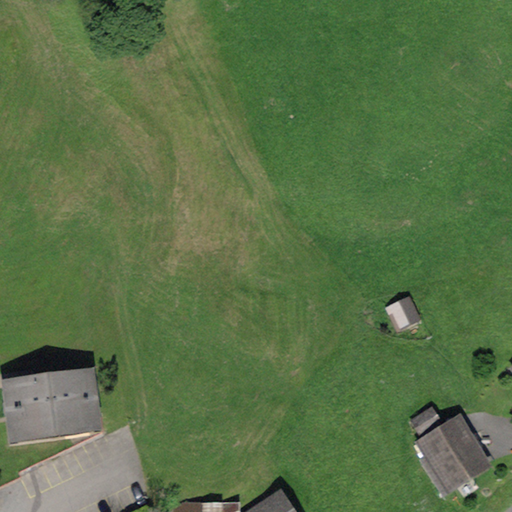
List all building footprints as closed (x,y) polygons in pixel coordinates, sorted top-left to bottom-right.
[(409,297),(389,307),(400,329),(420,319),(409,297)] [(8,392),(14,440),(89,431),(83,383),(8,392)] [(470,455),(443,409),(411,429),(422,447),(415,451),(432,479),(470,455)] [(234,503),(240,511),(281,511),(264,484),(234,503)] [(184,495),(181,511),(197,511),(199,496),(184,495)]
